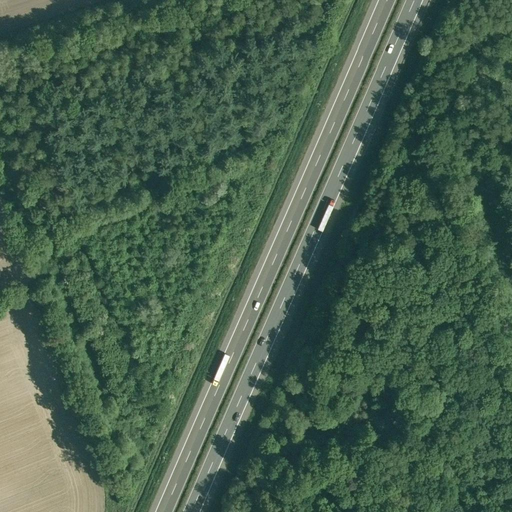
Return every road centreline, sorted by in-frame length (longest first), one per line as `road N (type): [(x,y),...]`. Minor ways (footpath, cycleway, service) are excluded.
road 1 (motorway): [(379,0),(158,511)]
road 2 (motorway): [(195,511),(416,0)]
